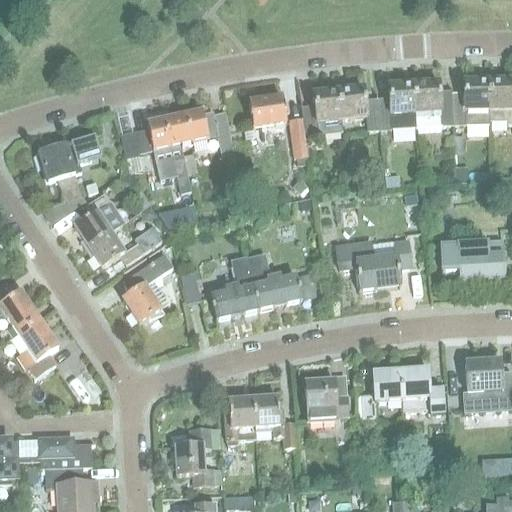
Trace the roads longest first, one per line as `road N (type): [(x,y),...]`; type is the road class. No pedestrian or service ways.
road 1 (residential): [(0,136),(124,96),(271,66),(416,47),(511,47)]
road 2 (residential): [(132,387),(360,334),(511,324)]
road 3 (residential): [(132,387),(0,190)]
road 4 (residential): [(141,511),(132,387)]
